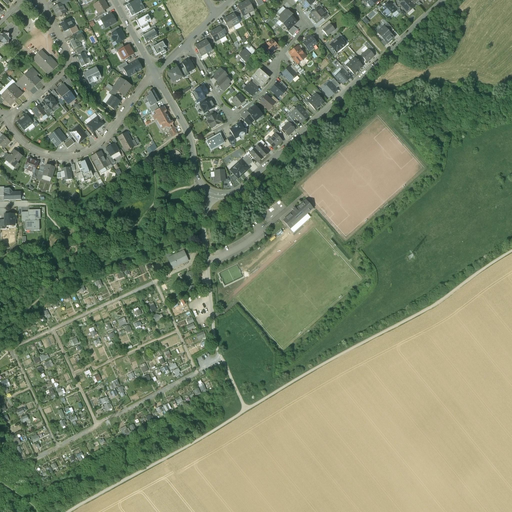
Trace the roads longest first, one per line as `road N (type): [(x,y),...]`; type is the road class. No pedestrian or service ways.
road 1 (track): [(67,511),(436,303),(511,251)]
road 2 (residential): [(445,0),(241,188),(217,195)]
road 3 (track): [(204,237),(73,280),(0,343)]
road 4 (residential): [(6,117),(31,147),(84,153),(107,136),(153,71)]
road 5 (residential): [(38,0),(68,64),(6,117)]
road 6 (residential): [(153,71),(189,136),(200,184),(217,195)]
